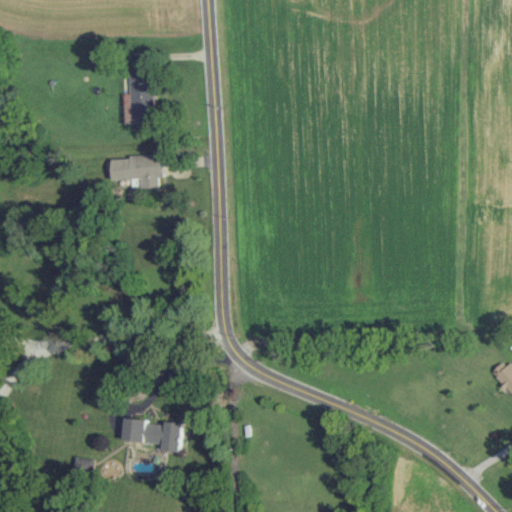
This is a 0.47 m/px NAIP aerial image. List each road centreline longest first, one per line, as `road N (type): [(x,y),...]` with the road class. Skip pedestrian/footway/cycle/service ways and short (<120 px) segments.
road 1 (tertiary): [(222,333),(205,0)]
road 2 (tertiary): [(495,511),(414,439),(268,378),(244,363),(222,333)]
road 3 (residential): [(222,333),(61,341),(23,366),(0,397)]
